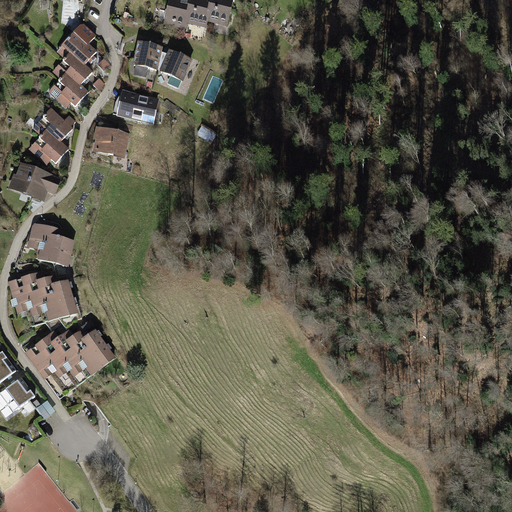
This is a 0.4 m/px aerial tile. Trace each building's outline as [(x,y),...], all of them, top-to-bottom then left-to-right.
[(186,22),(191,0),(170,0),(168,12),(172,13),(171,20),(175,26),(185,28),(186,22)] [(207,21),(211,0),(191,0),(186,22),(195,24),(200,21),(207,22),(207,21)] [(228,21),(232,0),(211,0),(207,21),(216,23),(221,20),(228,21)] [(88,46),(96,37),(84,26),(81,27),(62,47),(70,55),(71,54),(84,67),(85,66),(88,62),(91,65),(96,59),(94,56),(96,53),(88,46)] [(161,49),(139,44),(135,66),(137,66),(135,72),(137,75),(144,77),(146,75),(148,69),(156,71),(161,49)] [(191,61),(170,52),(161,73),(171,77),(168,82),(170,85),(176,88),(179,87),(181,81),(182,81),(191,61)] [(71,54),(70,55),(58,68),(66,75),(66,74),(80,87),(81,87),(93,74),(85,66),(84,67),(71,54)] [(104,60),(99,66),(104,71),(110,65),(104,60)] [(66,74),(66,75),(54,88),(65,98),(60,103),(66,109),(71,103),(76,107),(88,93),(81,87),(80,87),(66,74)] [(105,85),(99,80),(94,86),(99,91),(105,85)] [(154,102),(127,96),(122,116),(150,122),(154,102)] [(61,144),(61,143),(73,130),(71,128),(76,123),(69,117),(64,122),(51,111),(39,124),(46,132),(47,131),(61,144)] [(156,122),(165,123),(166,116),(157,115),(156,122)] [(213,143),(217,136),(203,129),(199,135),(213,143)] [(127,136),(100,130),(98,141),(100,141),(98,152),(114,155),(114,153),(123,155),(127,136)] [(47,166),(52,160),(56,164),(69,150),(61,143),(61,144),(47,131),(46,132),(34,145),(45,155),(40,160),(47,166)] [(59,181),(23,167),(15,188),(40,198),(44,189),(54,193),(59,181)] [(62,232),(35,225),(31,242),(39,244),(58,248),(60,239),(62,232)] [(58,248),(39,244),(36,260),(67,267),(73,243),(60,239),(58,248)] [(34,284),(39,283),(37,275),(16,282),(18,289),(13,291),(15,299),(11,300),(13,307),(18,306),(25,304),(31,303),(28,294),(37,291),(34,284)] [(54,287),(52,279),(39,283),(34,284),(37,291),(28,294),(31,303),(25,304),(32,328),(58,320),(51,297),(62,293),(60,285),(54,287)] [(58,320),(76,315),(67,283),(60,285),(62,293),(51,297),(58,320)] [(95,333),(88,337),(98,350),(82,361),(92,374),(114,359),(95,333)] [(98,350),(88,337),(84,341),(79,335),(73,339),(78,345),(73,348),(82,361),(98,350)] [(78,345),(73,339),(69,342),(64,336),(57,341),(62,347),(58,350),(67,363),(52,374),(66,393),(92,374),(82,361),(73,348),(78,345)] [(62,347),(57,341),(53,344),(49,338),(31,351),(36,357),(31,360),(41,374),(48,369),(52,374),(67,363),(58,350),(62,347)] [(2,353),(0,354),(0,387),(4,385),(5,386),(19,375),(2,353)] [(19,375),(5,386),(6,387),(0,390),(0,401),(5,408),(8,406),(14,413),(35,397),(19,375)] [(45,400),(35,408),(43,419),(53,411),(45,400)]
